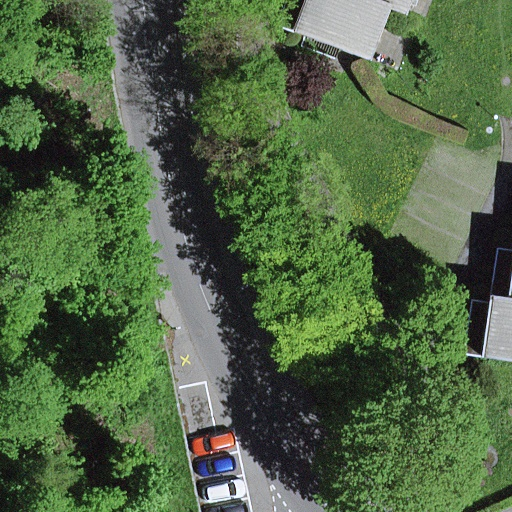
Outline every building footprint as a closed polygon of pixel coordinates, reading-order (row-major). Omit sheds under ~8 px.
[(287,0),(278,26),(293,32),(301,12),(305,0),(287,0)] [(305,0),(301,12),(293,32),(359,57),(378,7),(394,12),(398,0),(305,0)] [(490,300),(508,303),(511,278),(511,272),(511,253),(497,251),(490,300)] [(511,272),(511,278),(508,303),(490,300),(489,305),(485,332),(482,357),(511,360),(511,272)] [(466,354),(482,357),(485,332),(489,305),(473,303),(466,354)]
